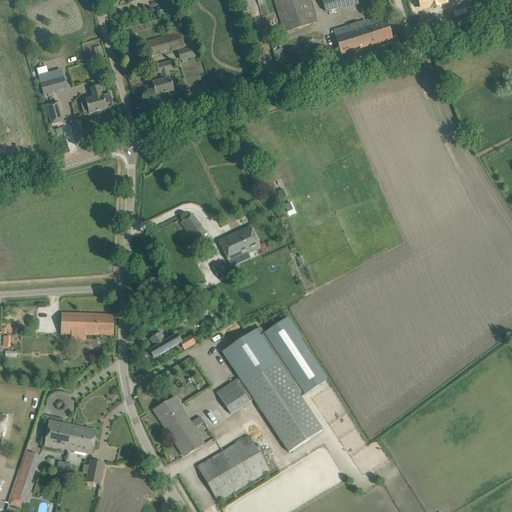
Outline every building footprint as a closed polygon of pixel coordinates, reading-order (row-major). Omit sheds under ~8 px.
[(164,0),(167,8),(168,8),(169,15),(182,12),(180,5),(182,5),(180,0),(164,0)] [(309,0),(273,0),(284,33),(316,23),(309,0)] [(356,0),(321,0),(326,12),(357,1),(356,0)] [(419,0),(422,9),(431,7),(432,7),(433,7),(435,6),(436,6),(437,6),(438,5),(445,3),(444,0),(419,0)] [(449,32),(449,33),(478,23),(478,22),(474,11),(445,21),(449,32)] [(333,31),(341,55),(392,39),(387,21),(370,26),(368,20),(361,22),(333,31)] [(180,33),(141,44),(145,59),(184,49),(183,46),(192,43),(190,34),(181,36),(180,33)] [(195,47),(178,51),(180,60),(198,56),(195,47)] [(147,88),(153,86),(156,96),(173,91),(168,71),(173,70),(171,62),(157,66),(159,74),(161,73),(163,81),(154,83),(153,79),(145,81),(147,88)] [(40,84),(43,96),(67,90),(64,78),(49,82),(47,75),(40,77),(41,84),(40,84)] [(93,98),(85,100),(86,102),(89,113),(89,114),(107,110),(105,105),(112,103),(113,103),(110,93),(110,94),(103,96),(103,95),(102,96),(99,86),(91,89),(93,98)] [(59,102),(45,105),(50,125),(64,122),(59,102)] [(63,135),(61,129),(55,131),(57,137),(63,135)] [(283,190),(277,192),(280,199),(286,197),(283,190)] [(195,243),(207,234),(192,215),(180,223),(195,243)] [(260,248),(251,227),(219,242),(229,262),(248,253),(248,254),(260,248)] [(211,267),(217,279),(226,274),(220,263),(211,267)] [(114,336),(114,316),(61,314),(61,335),(114,336)] [(259,328),(222,353),(239,378),(254,400),(290,454),(326,429),(304,396),(326,380),(300,341),(301,340),(287,319),(263,335),(259,328)] [(175,346),(182,342),(184,341),(183,340),(179,333),(165,342),(160,334),(150,339),(155,348),(149,352),(153,359),(159,356),(164,353),(167,351),(175,346)] [(184,341),(182,342),(186,349),(197,343),(192,335),(183,340),(184,341)] [(217,394),(231,415),(254,400),(239,378),(217,394)] [(175,398),(154,411),(184,457),(204,445),(175,398)] [(49,427),(45,446),(68,450),(82,453),(92,455),(97,431),(87,429),(73,426),(50,422),(49,427)] [(197,467),(218,502),(271,470),(250,436),(197,467)] [(40,456),(27,452),(11,499),(24,503),(40,456)] [(101,485),(106,463),(91,460),(86,482),(101,485)] [(69,474),(71,464),(60,462),(58,472),(69,474)]
